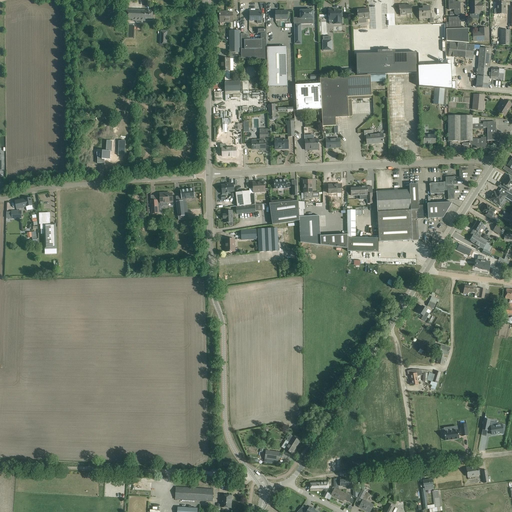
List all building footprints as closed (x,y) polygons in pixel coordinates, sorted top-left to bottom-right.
[(449,22),(446,23),(446,30),(446,41),(469,43),(468,29),(461,29),(461,17),(460,2),(453,2),(453,1),(448,1),(449,10),(454,10),(454,13),(455,14),(456,15),(457,15),(457,17),(449,18),(449,22)] [(478,11),(481,11),(481,3),(475,3),(475,2),(471,2),(471,14),(478,14),(478,11)] [(506,2),(497,2),(497,9),(495,9),(494,10),(494,13),(495,14),(506,14),(506,2)] [(399,5),(399,11),(400,10),(400,15),(404,15),(404,14),(412,14),(411,5),(403,6),(403,5),(399,5)] [(419,18),(430,18),(430,6),(423,7),(423,10),(419,10),(419,18)] [(363,20),(369,19),(368,9),(357,10),(357,11),(358,24),(363,23),(363,20)] [(132,21),(136,21),(136,22),(137,23),(138,23),(141,23),(142,22),(142,21),(145,21),(146,19),(152,19),(153,11),(125,10),(125,19),(132,19),(132,21)] [(336,10),(329,10),(329,21),(333,21),(333,25),(342,25),(342,20),(341,11),(336,12),(336,10)] [(218,18),(218,19),(218,21),(218,22),(220,22),(233,22),(233,18),(232,13),(225,13),(225,11),(225,12),(220,12),(220,14),(219,14),(219,15),(220,15),(220,18),(218,18)] [(261,21),(262,21),(262,14),(262,12),(257,11),(257,13),(250,13),(250,20),(249,20),(249,22),(252,22),(254,20),(257,20),(257,23),(258,24),(261,24),(261,21)] [(275,11),(276,16),(276,20),(287,19),(287,11),(283,11),(283,12),(276,12),(276,11),(275,11)] [(301,11),(300,11),(301,18),(301,19),(301,21),(313,21),(313,19),(313,18),(313,11),(312,11),(308,11),(305,11),(301,11)] [(430,24),(430,48),(443,47),(442,24),(430,24)] [(387,27),(388,47),(398,47),(397,27),(387,27)] [(370,29),(371,48),(383,48),(382,28),(370,29)] [(480,33),(473,33),(474,41),(488,40),(488,29),(480,29),(480,33)] [(501,30),(501,45),(510,45),(510,30),(501,30)] [(161,31),(160,44),(167,45),(167,40),(170,40),(170,38),(167,38),(167,31),(161,31)] [(229,31),(229,46),(229,53),(239,53),(239,31),(229,31)] [(267,59),(266,47),(266,34),(260,34),(261,40),(251,40),(247,37),(247,34),(240,34),(241,54),(241,59),(267,62),(267,59)] [(331,51),(331,40),(322,40),(322,51),(331,51)] [(449,57),(473,59),(474,45),(450,43),(449,57)] [(288,87),(287,47),(266,47),(267,59),(267,62),(267,87),(288,87)] [(480,48),(478,67),(490,68),(491,49),(480,48)] [(379,53),(356,54),(357,74),(417,73),(416,53),(394,53),(394,51),(379,51),(379,53)] [(230,71),(230,59),(221,59),(221,65),(221,71),(230,71)] [(450,65),(418,66),(419,87),(443,89),(448,89),(454,90),(453,82),(450,82),(450,65)] [(478,67),(476,88),(488,89),(489,79),(503,80),(503,74),(504,69),(499,69),(491,68),(490,68),(478,67)] [(334,126),(336,126),(336,118),(349,117),(352,116),(352,115),(352,99),(371,99),(371,96),(372,96),(371,92),(371,76),(320,78),(320,84),(323,126),(323,127),(334,126)] [(225,82),(225,92),(240,91),(243,91),(243,81),(240,81),(225,82)] [(323,126),(320,84),(295,85),(297,110),(318,109),(322,109),(322,111),(322,115),(322,126),(323,126)] [(435,89),(433,104),(443,105),(443,104),(448,105),(448,90),(443,90),(435,89)] [(473,110),(483,111),(484,96),(474,95),(473,110)] [(505,100),(497,112),(504,116),(507,111),(508,109),(509,109),(511,104),(505,100)] [(275,104),(268,105),(269,119),(270,120),(271,120),(275,120),(276,119),(278,119),(278,115),(275,115),(275,104)] [(238,115),(237,105),(223,106),(223,115),(224,115),(224,128),(223,128),(224,137),(234,137),(233,115),(238,115)] [(448,116),(448,136),(448,141),(471,141),(472,141),(472,139),(472,129),(472,124),(479,124),(479,118),(472,118),(472,116),(448,116)] [(490,122),(483,122),(483,124),(483,128),(487,128),(487,136),(487,141),(496,141),(495,122),(490,122)] [(260,141),(252,142),(252,150),(265,149),(265,141),(264,141),(264,138),(269,138),(269,132),(265,132),(265,130),(260,130),(260,141)] [(373,130),(364,131),(364,136),(365,141),(366,140),(367,143),(378,142),(378,143),(384,143),(383,138),(385,138),(385,135),(383,135),(383,134),(378,134),(373,135),(373,130)] [(242,132),(234,132),(234,138),(236,138),(236,145),(242,145),(242,132)] [(314,135),(305,136),(305,140),(305,145),(306,150),(311,150),(311,149),(319,149),(318,144),(318,139),(314,139),(314,135)] [(435,135),(423,135),(424,145),(427,145),(427,144),(435,144),(435,139),(437,139),(437,137),(436,136),(435,135)] [(472,141),(471,141),(471,148),(486,148),(486,143),(486,137),(481,137),(481,139),(472,139),(472,141)] [(274,139),(275,149),(282,148),(282,150),(288,149),(288,140),(282,141),(282,139),(274,139)] [(329,139),(326,139),(326,148),(340,148),(340,139),(329,139)] [(103,153),(97,154),(97,160),(97,165),(105,165),(105,161),(110,161),(111,153),(112,153),(113,142),(107,142),(106,153),(103,153)] [(227,148),(226,144),(223,144),(223,148),(222,148),(223,157),(236,156),(236,148),(227,148)] [(446,182),(429,183),(430,194),(444,193),(444,190),(448,190),(448,200),(454,199),(454,185),(457,185),(456,177),(445,177),(446,182)] [(511,178),(509,177),(503,187),(504,188),(503,190),(511,195),(511,190),(509,189),(511,183),(511,178)] [(287,180),(274,181),(274,189),(287,189),(287,188),(290,188),(290,183),(287,183),(287,180)] [(312,192),(312,180),(304,180),(304,199),(313,199),(313,198),(319,197),(319,194),(319,192),(312,192)] [(264,182),(253,182),(253,193),(265,192),(264,182)] [(222,186),(222,194),(230,193),(230,192),(234,191),(233,183),(228,184),(228,185),(222,186)] [(341,184),(328,185),(328,190),(329,194),(337,193),(337,197),(341,197),(341,193),(341,189),(341,184)] [(410,190),(376,191),(379,242),(412,240),(418,240),(419,240),(418,219),(425,219),(424,205),(419,205),(417,184),(409,184),(410,190)] [(351,187),(351,196),(360,196),(360,200),(367,200),(367,204),(372,204),(372,192),(372,186),(372,187),(367,187),(367,186),(359,187),(359,188),(351,188),(351,187)] [(194,189),(180,190),(181,196),(181,199),(186,199),(195,198),(194,189)] [(492,194),(489,199),(490,200),(493,202),(500,206),(505,198),(511,202),(511,200),(511,195),(507,192),(505,195),(500,192),(499,191),(497,194),(495,193),(494,195),(492,194)] [(250,195),(249,192),(236,193),(237,206),(250,205),(250,195)] [(167,193),(160,194),(160,200),(161,203),(161,206),(162,206),(167,206),(167,202),(172,202),(172,200),(172,194),(167,194),(167,193)] [(19,200),(15,201),(16,206),(16,208),(26,206),(26,211),(33,209),(32,205),(32,203),(31,200),(31,198),(24,199),(21,200),(19,200)] [(182,201),(176,202),(178,217),(184,216),(183,201),(182,201)] [(298,201),(269,203),(272,225),(299,221),(298,201)] [(305,210),(305,202),(298,201),(299,216),(299,217),(300,242),(321,245),(320,235),(319,216),(304,216),(304,210),(305,210)] [(452,202),(427,204),(428,219),(443,218),(452,202)] [(485,208),(483,212),(486,214),(485,215),(492,220),(491,221),(493,221),(497,224),(498,225),(500,221),(495,217),(494,218),(493,218),(495,215),(493,214),(495,210),(486,204),(484,208),(485,208)] [(255,211),(254,205),(250,205),(237,206),(236,206),(237,215),(255,213),(255,211)] [(347,249),(347,251),(367,251),(377,252),(378,252),(378,238),(356,238),(356,228),(355,211),(355,210),(347,210),(348,235),(348,240),(347,249)] [(12,211),(12,219),(21,219),(21,211),(12,211)] [(224,211),(225,215),(223,215),(223,219),(225,219),(225,223),(229,223),(229,224),(229,225),(230,226),(231,226),(232,225),(233,224),(233,223),(232,211),(224,211)] [(56,249),(56,224),(50,224),(50,219),(50,213),(39,213),(39,225),(40,225),(40,229),(44,229),(45,249),(56,249)] [(474,229),(471,234),(478,239),(480,235),(481,233),(479,232),(484,225),(481,224),(477,221),(473,228),(474,229)] [(493,230),(499,234),(500,233),(502,234),(505,230),(503,229),(503,228),(497,224),(493,230)] [(256,229),(241,230),(241,240),(256,239),(256,234),(258,234),(258,230),(256,230),(256,229)] [(278,251),(277,229),(258,229),(258,230),(258,234),(258,239),(259,252),(278,251)] [(14,232),(14,242),(22,242),(22,232),(14,232)] [(478,239),(471,234),(470,234),(473,236),(470,241),(470,242),(471,242),(483,249),(486,243),(487,241),(480,237),(479,239),(478,239)] [(330,235),(320,235),(321,245),(347,249),(348,240),(348,235),(330,235)] [(235,251),(234,239),(225,239),(225,252),(235,251)] [(460,244),(457,250),(468,256),(471,250),(460,244)] [(499,258),(498,260),(508,264),(509,256),(506,255),(504,260),(499,258)] [(477,262),(476,267),(479,268),(482,268),(482,269),(489,270),(490,262),(483,261),(484,257),(478,256),(477,262)] [(484,299),(485,290),(465,286),(463,295),(468,296),(468,293),(475,294),(475,296),(479,297),(479,298),(484,299)] [(432,297),(427,307),(434,309),(438,299),(432,297)] [(428,309),(422,306),(417,313),(423,316),(421,320),(425,322),(429,314),(426,312),(428,309)] [(511,316),(511,308),(502,307),(500,314),(511,316)] [(447,358),(450,349),(441,346),(439,352),(437,364),(443,365),(445,358),(447,358)] [(410,375),(412,385),(418,384),(417,376),(422,375),(421,370),(414,369),(409,370),(410,375)] [(430,373),(427,380),(431,382),(430,384),(432,385),(431,388),(435,390),(441,372),(435,370),(434,375),(430,373)] [(484,419),(482,430),(483,430),(487,431),(488,431),(488,430),(491,431),(492,435),(497,434),(499,434),(501,434),(503,435),(505,425),(503,425),(498,424),(498,425),(491,426),(491,427),(489,426),(490,422),(490,420),(484,419)] [(444,432),(445,440),(459,439),(458,430),(444,432)] [(289,442),(285,449),(292,454),(300,441),(290,435),(286,440),(289,442)] [(265,459),(278,461),(279,452),(266,451),(265,459)] [(478,467),(466,468),(468,477),(479,475),(478,467)] [(432,479),(423,480),(424,487),(425,487),(425,488),(425,490),(434,489),(432,479)] [(340,486),(349,486),(349,489),(353,489),(353,481),(349,481),(348,480),(340,480),(340,486)] [(328,482),(310,483),(310,490),(326,489),(326,490),(322,497),(326,499),(329,493),(327,492),(327,491),(327,489),(328,489),(328,482)] [(329,493),(328,494),(329,494),(331,495),(343,501),(344,499),(349,501),(348,501),(349,502),(351,496),(346,494),(346,495),(334,489),(335,488),(333,487),(332,486),(329,493)] [(175,499),(212,502),(213,489),(196,488),(196,487),(193,487),(193,488),(176,487),(175,499)] [(362,490),(358,497),(363,500),(361,503),(361,504),(360,503),(359,503),(358,505),(358,506),(359,507),(368,511),(369,511),(372,508),(373,505),(366,501),(370,494),(362,490)] [(434,508),(430,509),(429,511),(434,511),(443,511),(440,490),(432,491),(434,504),(434,508)] [(221,507),(231,508),(231,496),(222,495),(221,507)] [(391,511),(394,506),(388,503),(383,511),(391,511)]
